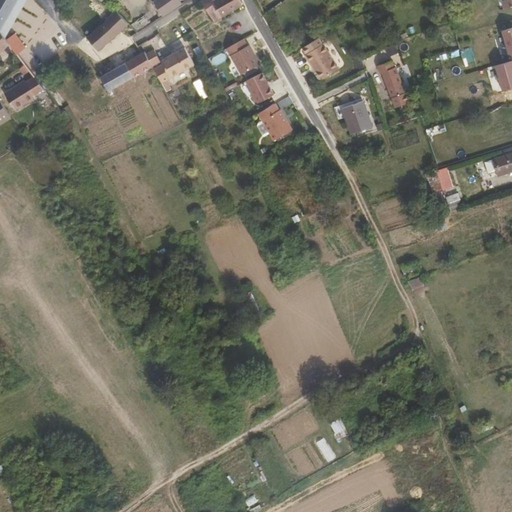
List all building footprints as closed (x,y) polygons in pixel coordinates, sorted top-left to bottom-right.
[(0,0),(0,30),(18,0),(0,0)] [(0,34),(5,41),(29,0),(18,0),(0,30),(0,34)] [(163,17),(183,4),(180,0),(154,0),(152,2),(163,17)] [(221,18),(212,2),(211,0),(203,0),(201,1),(213,22),(221,18)] [(242,6),(238,0),(216,0),(212,2),(221,18),(242,6)] [(511,7),(511,0),(499,0),(502,10),(511,7)] [(98,51),(129,24),(115,10),(86,37),(98,51)] [(0,51),(8,45),(5,41),(0,34),(0,51)] [(25,48),(13,34),(5,41),(8,45),(17,55),(25,48)] [(260,64),(250,44),(248,45),(245,38),(227,48),(242,75),(260,64)] [(337,69),(321,44),(320,45),(316,38),(299,49),(303,55),(303,56),(309,65),(310,65),(320,80),(337,69)] [(166,82),(195,66),(185,49),(161,62),(163,65),(159,67),(166,82)] [(109,91),(153,67),(145,53),(99,78),(109,91)] [(408,102),(395,66),(393,67),(391,59),(376,65),(379,73),(381,72),(394,107),(408,102)] [(166,82),(159,67),(155,70),(163,84),(166,82)] [(274,94),(260,71),(246,79),(247,79),(241,83),(254,105),(274,94)] [(37,97),(45,90),(35,77),(27,83),(26,82),(6,97),(18,113),(38,98),(37,97)] [(17,123),(13,117),(0,98),(0,131),(0,132),(17,123)] [(370,125),(361,98),(341,106),(350,132),(370,125)] [(290,130),(280,109),(277,110),(274,103),(257,112),(261,120),(268,133),(271,139),(290,130)] [(268,133),(261,120),(257,122),(256,125),(261,136),(268,133)] [(511,171),(511,153),(491,160),(497,177),(511,171)] [(452,187),(446,167),(435,170),(442,190),(452,187)] [(442,190),(435,170),(426,173),(432,193),(442,190)]
